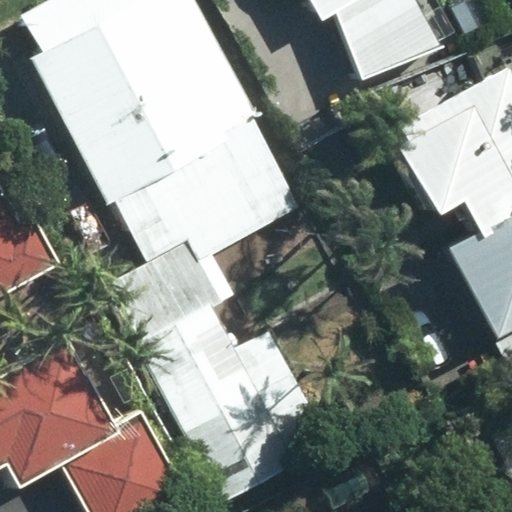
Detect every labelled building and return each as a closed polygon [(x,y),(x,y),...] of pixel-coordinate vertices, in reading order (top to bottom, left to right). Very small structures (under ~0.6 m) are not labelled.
[(284,201),(172,0),(40,0),(4,20),(23,53),(13,59),(91,201),(99,196),(136,262),(92,287),(212,502),(319,442),(281,373),(243,394),(195,308),(206,302),(182,257),(284,201)] [(292,0),(301,14),(316,8),(342,75),(422,44),(396,0),(292,0)] [(468,0),(455,0),(441,7),(456,33),(479,20),(468,0)] [(511,174),(511,113),(489,72),(384,129),(389,138),(370,148),(405,212),(431,198),(449,233),(425,247),(472,334),(511,311),(511,229),(489,187),(511,174)] [(0,287),(39,265),(13,219),(0,225),(0,287)] [(33,340),(0,358),(0,480),(39,459),(68,511),(143,511),(168,498),(121,413),(85,433),(33,340)] [(511,398),(473,415),(511,505),(511,398)]
